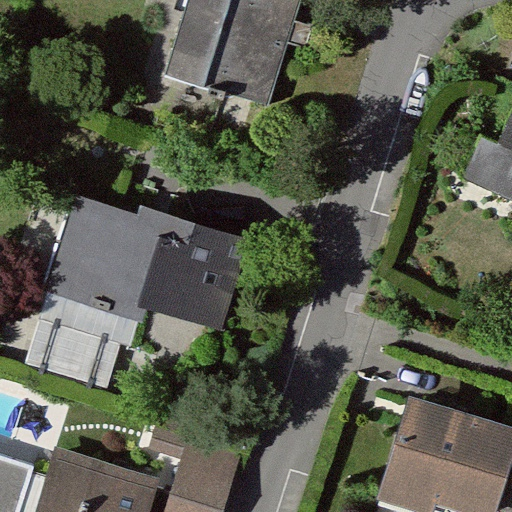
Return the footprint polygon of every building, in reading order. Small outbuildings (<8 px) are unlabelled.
[(266,104),(297,0),(181,0),(160,72),(266,104)] [(459,176),(511,199),(511,101),(494,140),(477,133),(459,176)] [(225,324),(253,233),(143,199),(140,210),(74,189),(44,286),(142,316),(147,299),(225,324)] [(494,511),(495,511),(499,511),(511,511),(511,427),(405,394),(374,496),(423,511),(428,511),(432,501),(466,511),(494,511)] [(187,437),(157,428),(151,450),(181,459),(187,437)] [(222,511),(241,452),(191,437),(168,511),(222,511)] [(148,511),(160,476),(55,443),(33,511),(148,511)] [(0,511),(14,511),(30,464),(0,454),(0,511)]
